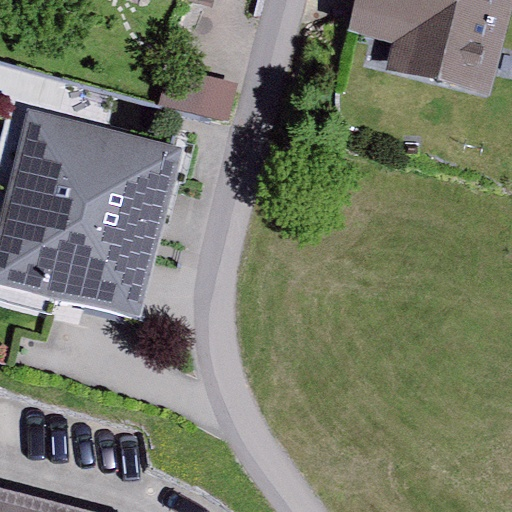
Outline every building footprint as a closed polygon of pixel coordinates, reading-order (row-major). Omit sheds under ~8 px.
[(168,0),(213,11),(215,0),(168,0)] [(511,7),(511,0),(360,0),(351,35),(396,47),(389,75),(489,100),(511,7)] [(169,71),(160,107),(231,125),(240,89),(169,71)] [(186,157),(31,117),(0,237),(0,287),(142,324),(186,157)] [(75,511),(0,492),(0,511),(75,511)]
